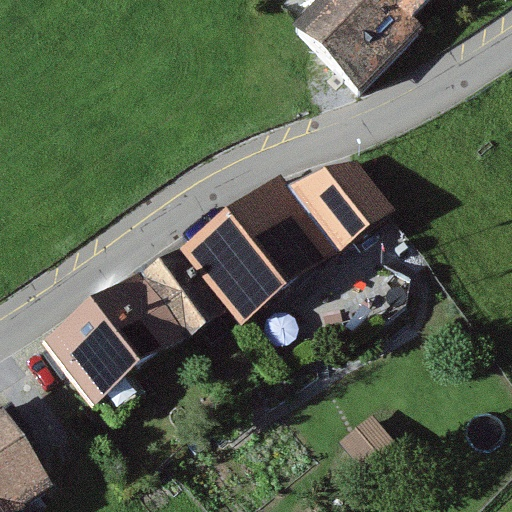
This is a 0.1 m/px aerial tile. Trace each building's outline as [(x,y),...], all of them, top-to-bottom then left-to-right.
[(324,0),(294,31),(360,97),(421,36),(411,26),(437,0),(324,0)] [(356,173),(288,197),(339,264),(389,220),(356,173)] [(279,186),(182,260),(230,322),(242,338),(244,336),(339,264),(288,197),(279,186)] [(230,322),(182,260),(121,304),(167,368),(230,322)] [(167,368),(121,304),(53,358),(99,422),(167,368)] [(0,511),(45,511),(58,503),(0,419),(0,511)] [(373,423),(342,446),(367,480),(398,457),(373,423)]
